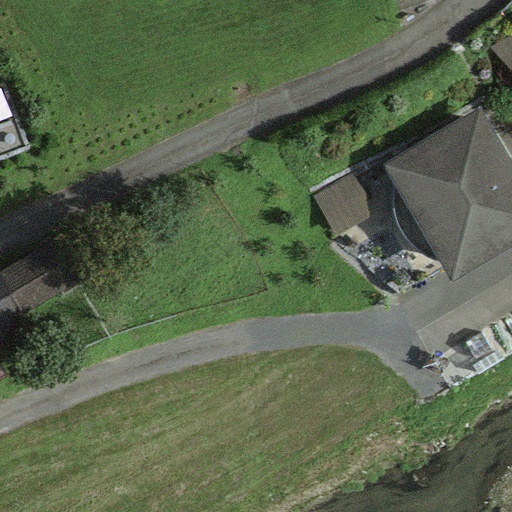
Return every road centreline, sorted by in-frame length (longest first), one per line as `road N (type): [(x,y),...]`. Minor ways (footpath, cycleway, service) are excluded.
road 1 (track): [(469,0),(449,22),(0,240)]
road 2 (track): [(0,422),(147,362),(289,333),(424,343)]
